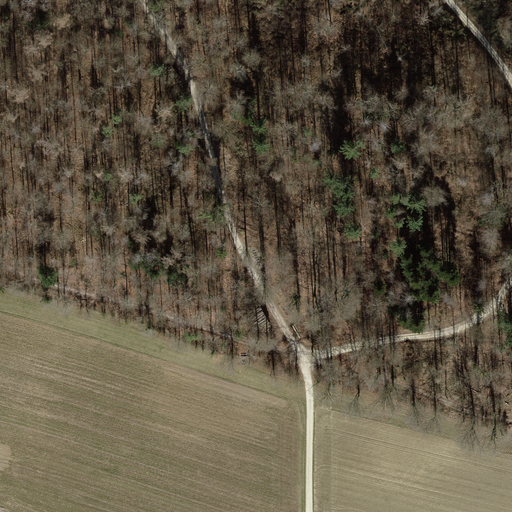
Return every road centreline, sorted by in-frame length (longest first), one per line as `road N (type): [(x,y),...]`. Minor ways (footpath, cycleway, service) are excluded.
road 1 (track): [(311,360),(277,327),(214,175),(172,38),(141,0)]
road 2 (track): [(511,270),(470,324),(372,340),(311,360)]
road 3 (track): [(310,511),(311,360)]
